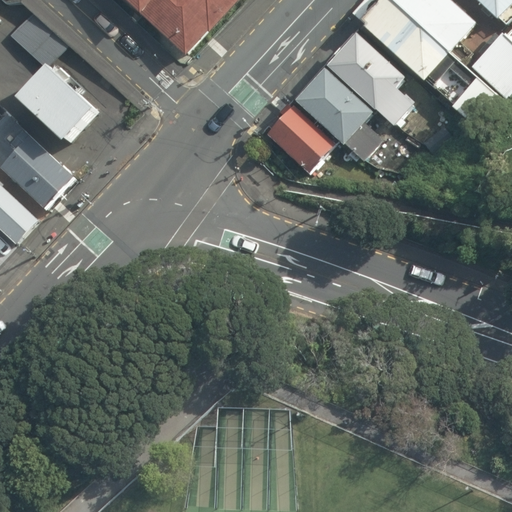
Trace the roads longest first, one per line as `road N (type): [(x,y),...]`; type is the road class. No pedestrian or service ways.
road 1 (secondary): [(511,336),(222,238),(135,217)]
road 2 (secondary): [(135,217),(0,360)]
road 3 (residential): [(198,123),(64,0)]
road 4 (secondary): [(317,0),(198,123)]
